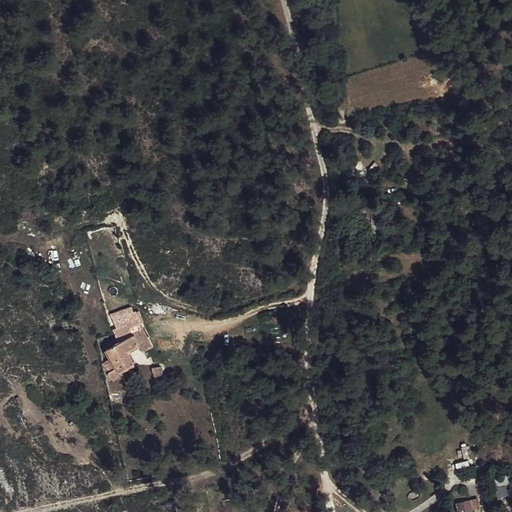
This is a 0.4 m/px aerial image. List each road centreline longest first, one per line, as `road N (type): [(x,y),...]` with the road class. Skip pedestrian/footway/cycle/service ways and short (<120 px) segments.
road 1 (residential): [(328,482),(305,297),(327,209),(281,0)]
road 2 (unknown): [(318,410),(256,450),(39,511)]
